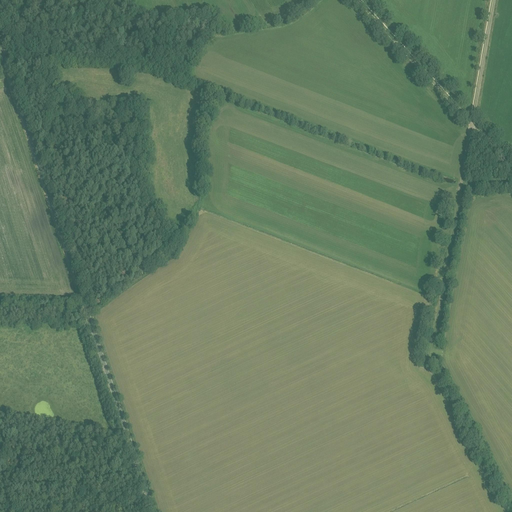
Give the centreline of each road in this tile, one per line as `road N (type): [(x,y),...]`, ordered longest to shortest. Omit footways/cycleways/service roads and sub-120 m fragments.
road 1 (unclassified): [(153,511),(0,47)]
road 2 (track): [(428,354),(474,126)]
road 3 (track): [(356,0),(469,120)]
road 4 (track): [(493,0),(469,120)]
